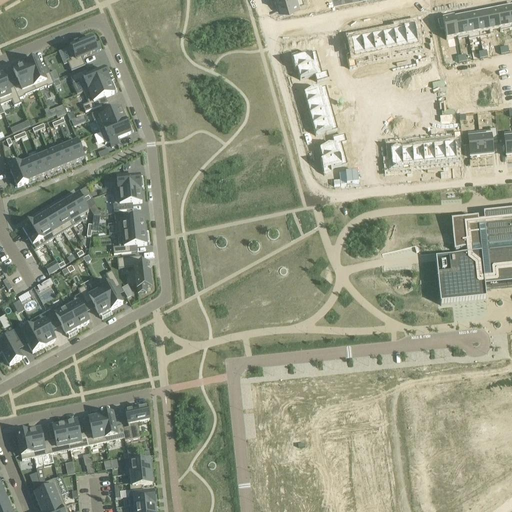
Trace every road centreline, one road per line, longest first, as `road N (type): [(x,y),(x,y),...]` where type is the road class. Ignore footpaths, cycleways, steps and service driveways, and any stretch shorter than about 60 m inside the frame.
road 1 (residential): [(0,59),(89,23),(103,27),(149,135),(164,289),(135,314),(0,389)]
road 2 (residential): [(475,344),(236,365),(246,511)]
road 3 (residential): [(376,190),(314,197),(268,29)]
road 4 (residential): [(0,425),(153,391)]
road 5 (residential): [(268,29),(411,0)]
road 6 (residential): [(511,178),(376,190)]
